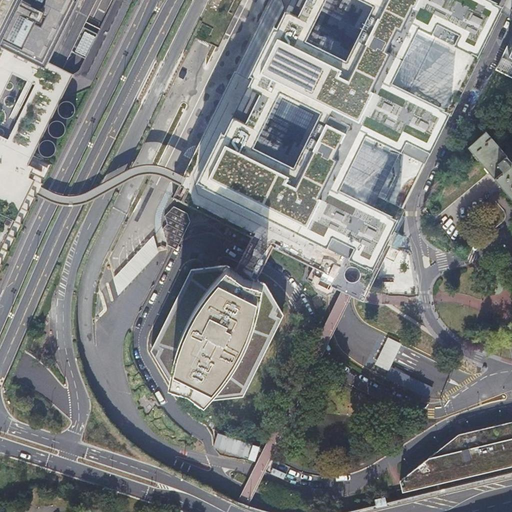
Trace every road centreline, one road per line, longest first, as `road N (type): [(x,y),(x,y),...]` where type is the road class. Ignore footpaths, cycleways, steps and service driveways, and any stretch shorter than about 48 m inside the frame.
road 1 (residential): [(198,0),(65,288),(63,337),(80,417)]
road 2 (tertiary): [(0,365),(173,0)]
road 3 (tertiary): [(151,0),(0,315)]
road 4 (primary): [(219,511),(175,482),(70,446)]
road 5 (primary): [(64,466),(209,511)]
